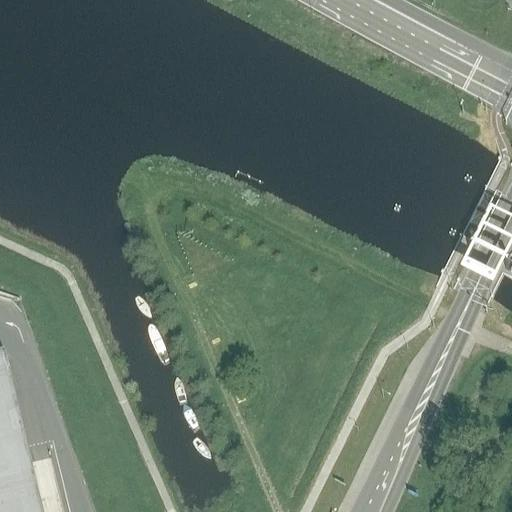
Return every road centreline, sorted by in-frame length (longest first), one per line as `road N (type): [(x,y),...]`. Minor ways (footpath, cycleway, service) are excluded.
road 1 (tertiary): [(371,511),(511,210)]
road 2 (secondary): [(511,87),(352,0)]
